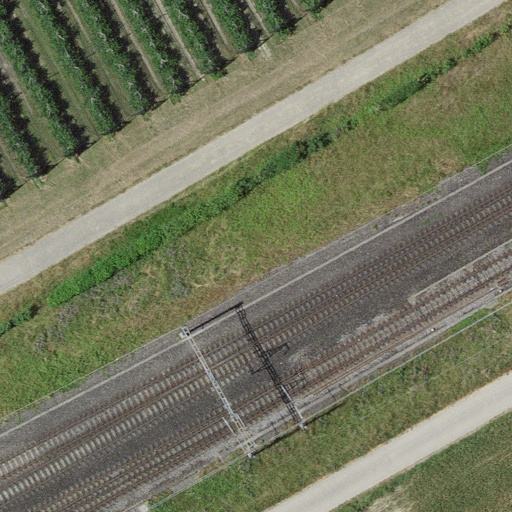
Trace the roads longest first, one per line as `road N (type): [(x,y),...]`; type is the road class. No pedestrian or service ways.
road 1 (track): [(484,0),(0,284)]
road 2 (track): [(307,511),(511,394)]
